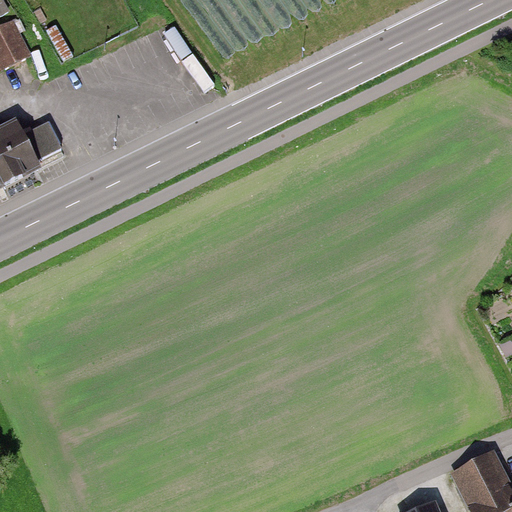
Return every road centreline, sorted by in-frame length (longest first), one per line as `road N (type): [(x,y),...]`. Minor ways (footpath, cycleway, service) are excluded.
road 1 (primary): [(0,242),(491,0)]
road 2 (residential): [(351,511),(511,441)]
